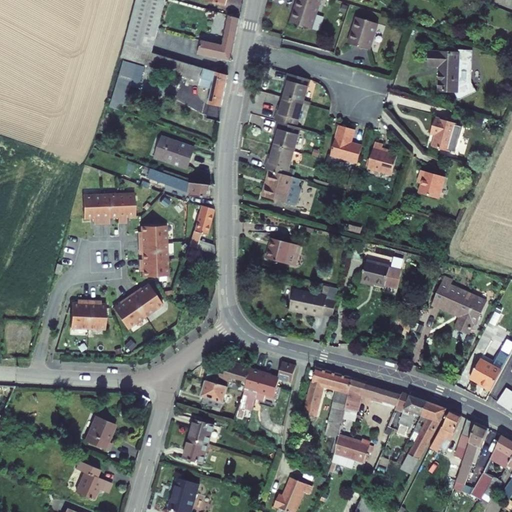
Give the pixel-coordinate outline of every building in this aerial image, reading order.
[(147,53),(162,1),(157,0),(139,0),(126,47),(147,53)] [(322,0),(299,0),(292,23),(313,29),(322,0)] [(241,21),(229,17),(220,47),(203,41),(199,53),(232,62),(241,21)] [(379,24),(357,17),(349,42),(371,50),(379,24)] [(208,105),(222,109),(228,77),(147,53),(126,47),(124,46),(118,67),(131,70),(132,65),(213,89),(208,105)] [(461,56),(434,54),(432,68),(441,69),(439,93),(457,95),(461,103),(479,96),(477,91),(473,92),(471,87),(474,57),(467,57),(467,53),(461,52),(461,56)] [(118,67),(107,105),(119,109),(131,70),(118,67)] [(319,83),(296,76),(293,87),(296,88),(292,99),(312,105),(319,83)] [(312,105),(292,99),(288,113),(285,112),(282,122),(285,123),(305,129),(312,105)] [(461,126),(437,119),(433,132),(439,134),(434,149),(453,155),(453,153),(459,155),(467,129),(461,128),(461,126)] [(305,129),(285,123),(282,135),(286,136),(283,147),(301,153),(308,130),(305,129)] [(329,156),(358,165),(363,147),(351,144),(355,130),(338,125),(329,156)] [(196,147),(162,137),(156,157),(190,167),(196,147)] [(376,143),(368,169),(392,176),(398,157),(382,152),(384,146),(376,143)] [(294,177),(301,153),(283,147),(278,162),(274,161),(271,170),(294,177)] [(294,177),(271,170),(270,170),(262,197),(302,209),(308,189),(300,187),(303,179),(294,177)] [(447,177),(424,170),(421,178),(425,180),(421,194),(440,199),(447,177)] [(187,192),(187,195),(204,201),(206,185),(190,182),(163,172),(160,181),(187,192)] [(135,194),(118,195),(119,217),(119,224),(127,224),(127,217),(136,216),(135,194)] [(94,225),(102,225),(101,195),(83,196),(85,219),(94,218),(94,225)] [(101,195),(102,225),(110,224),(110,217),(119,217),(118,195),(101,195)] [(197,232),(195,231),(190,246),(217,253),(216,244),(203,240),(204,234),(208,236),(217,210),(206,206),(197,232)] [(139,236),(140,244),(168,243),(167,226),(142,227),(143,236),(139,236)] [(302,247),(272,240),(267,260),(289,265),(292,254),(299,256),(302,247)] [(140,251),(143,251),(144,260),(169,259),(168,243),(140,244),(140,251)] [(297,267),(299,256),(292,254),(289,265),(297,267)] [(169,259),(144,260),(140,260),(141,268),(144,268),(145,277),(169,277),(169,259)] [(366,263),(361,283),(385,289),(390,269),(366,263)] [(429,309),(437,313),(458,323),(452,334),(465,341),(471,329),(475,330),(485,307),(448,290),(450,286),(442,282),(429,309)] [(138,291),(131,295),(147,317),(164,305),(149,284),(139,292),(138,291)] [(333,318),(336,304),(326,302),(327,298),(296,290),(291,311),(322,318),(322,315),(333,318)] [(115,309),(129,329),(147,317),(131,295),(125,300),(126,301),(115,309)] [(74,302),(73,327),(90,327),(91,299),(83,299),(83,302),(74,302)] [(99,299),(91,299),(90,327),(107,328),(108,303),(98,302),(99,299)] [(491,385),(502,365),(481,354),(471,373),(491,385)] [(205,375),(217,379),(219,373),(248,382),(253,366),(254,365),(229,356),(228,362),(223,361),(222,365),(208,362),(205,375)] [(278,376),(270,373),(263,392),(275,397),(282,378),(291,380),(295,364),(282,360),(278,376)] [(263,392),(270,373),(253,366),(248,382),(246,387),(245,389),(257,393),(258,390),(263,392)] [(325,435),(337,438),(338,434),(344,410),(351,380),(315,371),(302,416),(313,419),(322,386),(336,390),(325,435)] [(220,403),(226,381),(217,379),(205,375),(200,390),(204,392),(202,398),(220,403)] [(365,384),(351,380),(344,410),(355,413),(359,397),(362,398),(365,384)] [(497,397),(511,405),(511,387),(506,383),(497,397)] [(362,398),(363,398),(396,408),(402,395),(365,384),(362,398)] [(252,409),(257,393),(245,389),(239,404),(252,409)] [(151,398),(144,395),(141,402),(148,405),(151,398)] [(401,470),(412,476),(432,438),(445,411),(402,395),(396,408),(394,413),(402,416),(400,421),(413,426),(417,414),(428,419),(401,470)] [(455,428),(464,411),(454,406),(445,422),(444,422),(433,442),(441,446),(452,426),(455,428)] [(194,414),(188,434),(207,439),(212,420),(194,414)] [(473,434),(479,419),(470,414),(463,428),(473,434)] [(119,426),(98,417),(88,443),(111,452),(114,445),(111,444),(119,426)] [(490,425),(479,419),(473,434),(464,459),(472,462),(478,443),(483,445),(490,425)] [(511,436),(503,432),(483,470),(493,475),(504,466),(498,463),(506,449),(511,451),(511,436)] [(200,460),(207,439),(188,434),(181,454),(200,460)] [(338,434),(337,438),(331,465),(343,468),(346,459),(355,461),(366,464),(372,444),(338,434)] [(346,459),(343,468),(352,470),(355,461),(346,459)] [(99,470),(82,463),(78,470),(87,474),(79,494),(96,501),(100,492),(104,494),(109,482),(96,476),(99,470)] [(198,480),(176,474),(170,493),(192,499),(198,480)] [(508,494),(511,489),(511,476),(508,479),(504,476),(499,482),(504,486),(501,489),(508,494)] [(282,499),(277,510),(282,511),(299,511),(306,495),(310,497),(313,489),(295,481),(287,500),(282,499)] [(192,499),(170,493),(167,505),(188,511),(192,499)] [(364,493),(357,509),(365,511),(391,511),(394,506),(364,493)]
